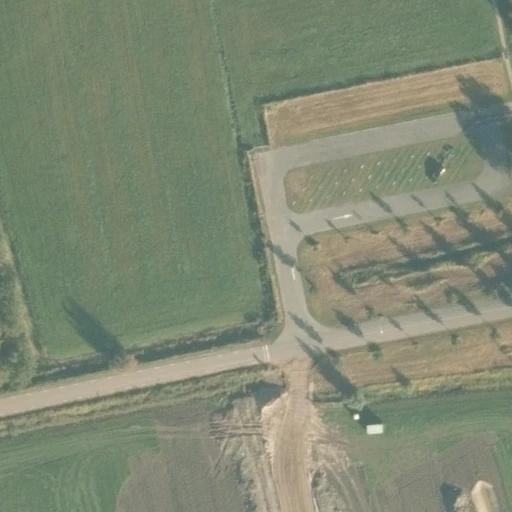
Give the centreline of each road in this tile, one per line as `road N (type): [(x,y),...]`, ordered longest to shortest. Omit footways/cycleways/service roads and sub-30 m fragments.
road 1 (tertiary): [(0,407),(265,352)]
road 2 (tertiary): [(265,352),(511,307)]
road 3 (residential): [(300,511),(265,352)]
